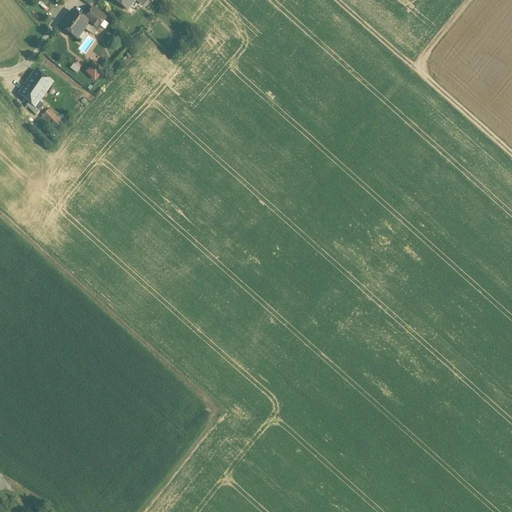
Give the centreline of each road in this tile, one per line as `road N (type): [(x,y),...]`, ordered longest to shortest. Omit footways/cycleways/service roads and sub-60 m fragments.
road 1 (track): [(150,511),(215,415),(0,216)]
road 2 (track): [(333,0),(511,157)]
